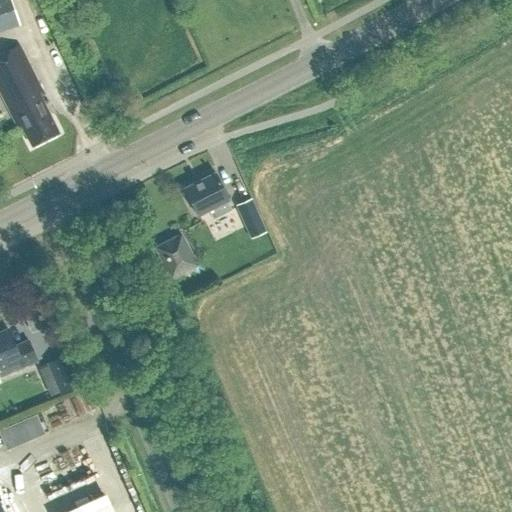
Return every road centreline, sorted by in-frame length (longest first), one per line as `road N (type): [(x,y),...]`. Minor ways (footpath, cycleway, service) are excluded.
road 1 (tertiary): [(41,202),(432,0)]
road 2 (unclassified): [(177,511),(41,202)]
